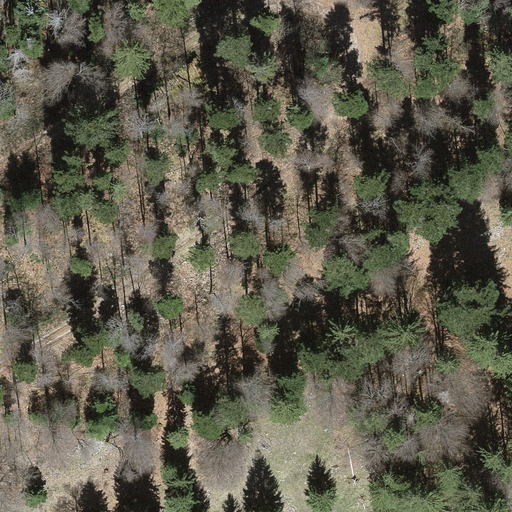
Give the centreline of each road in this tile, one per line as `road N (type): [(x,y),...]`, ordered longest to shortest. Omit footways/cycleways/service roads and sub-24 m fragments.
road 1 (track): [(357,28),(350,101),(302,170),(0,373)]
road 2 (track): [(357,28),(320,7),(267,13),(0,180)]
